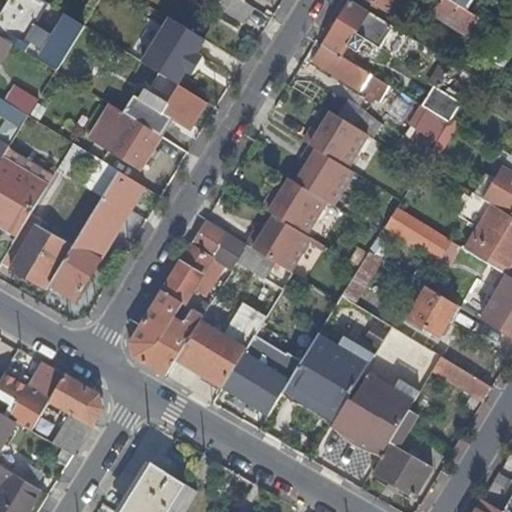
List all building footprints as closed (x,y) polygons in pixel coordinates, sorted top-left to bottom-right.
[(45,52),(40,59),(58,70),(84,27),(66,16),(54,36),(37,26),(49,5),(40,0),(11,0),(0,19),(0,36),(13,45),(21,49),(22,48),(27,40),(45,52)] [(204,0),(244,24),(254,9),(239,0),(150,0),(151,1),(151,0),(204,0)] [(368,0),(388,11),(394,0),(368,0)] [(466,37),(478,18),(467,12),(462,8),(448,0),(440,0),(431,15),(466,37)] [(448,0),(462,8),(467,0),(448,0)] [(467,12),(474,0),(467,0),(462,8),(467,12)] [(380,50),(394,28),(351,2),(329,39),(347,50),(356,35),(380,50)] [(180,87),(206,47),(169,21),(145,64),(180,87)] [(0,65),(13,45),(0,36),(0,65)] [(22,48),(40,59),(45,52),(27,40),(22,48)] [(361,92),(361,91),(371,75),(323,46),(312,62),(361,92)] [(76,51),(62,75),(78,85),(92,61),(76,51)] [(511,76),(505,72),(496,87),(511,96),(511,76)] [(381,103),(391,88),(371,75),(361,91),(368,94),(364,101),(371,106),(375,99),(381,103)] [(461,126),(488,81),(478,76),(476,79),(459,107),(451,120),(457,124),(461,126)] [(18,86),(7,103),(29,117),(40,100),(18,86)] [(190,131),(207,103),(180,87),(164,115),(134,97),(125,114),(129,116),(161,136),(171,120),(190,131)] [(434,91),(424,108),(432,113),(449,124),(451,120),(459,107),(434,91)] [(0,114),(23,128),(29,117),(7,103),(0,98),(0,114)] [(309,126),(301,140),(307,144),(343,166),(363,132),(327,110),(315,130),(309,126)] [(365,113),(357,126),(374,137),(383,125),(365,113)] [(422,130),(439,140),(449,124),(432,113),(422,130)] [(141,169),(161,136),(129,116),(110,150),(141,169)] [(431,167),(457,124),(451,120),(449,124),(439,140),(424,164),(431,167)] [(415,131),(402,152),(420,163),(433,142),(415,131)] [(0,164),(3,161),(11,147),(0,140),(0,164)] [(305,160),(293,181),(322,199),(329,203),(349,170),(343,166),(307,144),(299,156),(305,160)] [(85,166),(113,183),(119,173),(74,145),(58,171),(75,182),(85,166)] [(491,168),(500,174),(511,156),(510,155),(502,150),(491,168)] [(511,216),(511,156),(500,174),(496,181),(491,178),(487,184),(492,187),(485,200),(494,205),(511,216)] [(0,164),(0,223),(19,235),(48,188),(3,161),(0,164)] [(76,302),(145,189),(119,173),(113,183),(74,248),(50,286),(76,302)] [(267,193),(259,206),(270,213),(301,233),(322,199),(293,181),(286,177),(273,197),(267,193)] [(511,216),(494,205),(467,250),(508,276),(511,269),(511,216)] [(450,242),(400,212),(389,229),(440,259),(450,242)] [(251,230),(243,243),(247,246),(266,258),(286,269),(306,236),(301,233),(270,213),(258,234),(251,230)] [(217,254),(235,266),(238,262),(247,246),(217,227),(207,221),(131,344),(134,357),(167,377),(178,359),(201,321),(203,318),(193,311),(184,327),(174,320),(183,305),(185,306),(213,260),(217,254)] [(9,268),(47,291),(50,286),(74,248),(35,225),(9,268)] [(436,278),(376,242),(370,252),(382,259),(429,288),(430,288),(436,278)] [(256,273),(266,258),(247,246),(238,262),(256,273)] [(355,303),(382,259),(370,252),(343,296),(355,303)] [(232,272),(235,266),(217,254),(213,260),(185,306),(193,311),(203,318),(213,302),(203,297),(222,266),(232,272)] [(445,296),(454,301),(471,273),(461,267),(445,296)] [(511,277),(508,276),(481,320),(511,338),(511,277)] [(440,337),(459,306),(430,288),(429,288),(410,319),(440,337)] [(193,311),(185,306),(183,305),(174,320),(184,327),(193,311)] [(233,341),(201,321),(178,359),(224,387),(246,352),(261,327),(247,318),(233,341)] [(416,375),(429,349),(389,328),(375,355),(416,375)] [(341,349),(319,335),(285,390),(337,421),(352,396),(375,357),(346,339),(341,349)] [(277,372),(246,352),(224,387),(256,407),(269,387),(281,394),(301,362),(289,354),(277,372)] [(434,372),(484,403),(493,388),(443,357),(434,372)] [(52,402),(66,377),(41,363),(27,387),(5,375),(1,382),(0,383),(0,391),(19,402),(10,418),(17,423),(34,433),(52,402)] [(416,402),(396,389),(371,374),(356,398),(352,396),(337,421),(334,425),(367,444),(370,440),(386,450),(390,444),(410,411),(416,402)] [(73,415),(66,426),(54,445),(74,457),(103,410),(99,396),(66,377),(52,402),(61,408),(73,415)] [(396,389),(416,402),(422,392),(402,379),(396,389)] [(66,426),(73,415),(61,408),(55,418),(66,426)] [(419,417),(410,411),(390,444),(392,446),(376,475),(390,483),(387,488),(398,494),(401,489),(417,498),(434,468),(416,458),(418,453),(412,450),(410,455),(399,449),(419,417)] [(0,450),(17,423),(10,418),(0,412),(0,450)] [(366,446),(367,444),(334,425),(333,427),(341,432),(342,433),(345,436),(347,439),(350,441),(353,443),(362,448),(367,450),(371,452),(374,452),(377,453),(382,457),(383,456),(366,446)] [(366,446),(383,456),(386,450),(370,440),(367,444),(366,446)] [(121,511),(169,511),(172,508),(187,485),(187,484),(153,463),(121,511)] [(0,511),(28,511),(41,492),(0,466),(0,490),(3,492),(0,496),(0,511)] [(511,511),(511,481),(497,473),(473,511),(511,511)] [(185,511),(198,492),(187,485),(172,508),(178,511),(185,511)]
